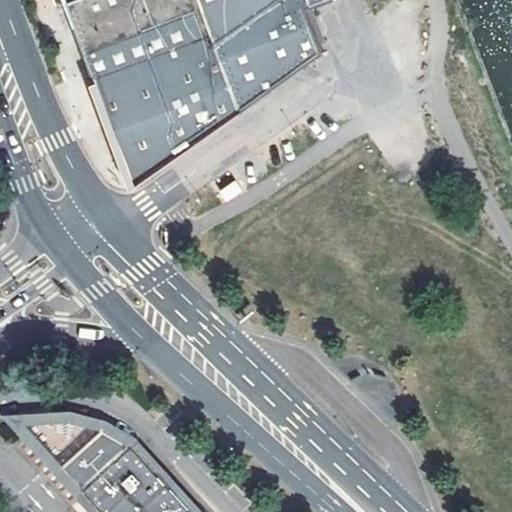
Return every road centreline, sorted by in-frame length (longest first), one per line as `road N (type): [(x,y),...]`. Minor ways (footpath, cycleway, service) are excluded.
road 1 (secondary): [(406,511),(114,227)]
road 2 (secondary): [(145,341),(336,511)]
road 3 (secondary): [(3,65),(14,164),(49,232)]
road 4 (secondary): [(95,202),(3,65)]
road 5 (tertiary): [(0,326),(145,341)]
